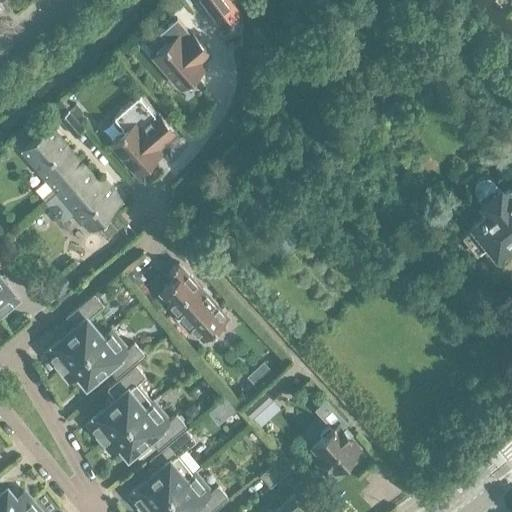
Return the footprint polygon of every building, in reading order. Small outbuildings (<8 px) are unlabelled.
[(203,0),(222,25),(242,10),(234,0),(203,0)] [(201,62),(211,53),(192,31),(191,33),(177,17),(160,32),(168,42),(154,54),(181,86),(204,67),(201,62)] [(157,148),(176,132),(141,91),(113,116),(125,130),(111,141),(137,172),(160,152),(157,148)] [(55,110),(59,116),(69,108),(64,103),(55,110)] [(75,103),(69,108),(76,118),(82,112),(75,103)] [(69,108),(59,116),(76,136),(85,128),(76,118),(69,108)] [(20,149),(57,191),(69,180),(65,175),(82,161),(50,124),(20,149)] [(222,154),(232,165),(245,152),(235,142),(222,154)] [(69,180),(57,191),(45,200),(49,204),(46,212),(52,218),(60,217),(63,221),(75,212),(91,231),(124,201),(103,177),(99,181),(82,161),(65,175),(69,180)] [(511,176),(507,171),(496,179),(492,175),(487,174),(482,174),(482,176),(478,179),(476,182),(474,181),(472,186),(473,191),(482,202),(490,211),(484,216),(483,215),(480,218),(481,218),(474,224),(474,225),(471,227),(471,228),(462,235),(476,253),(486,246),(489,243),(496,252),(511,238),(511,176)] [(0,312),(18,298),(0,274),(0,263),(4,260),(0,254),(0,312)] [(228,316),(179,262),(168,272),(174,279),(160,292),(178,312),(175,315),(185,327),(189,324),(203,339),(228,316)] [(52,304),(73,285),(60,271),(39,290),(52,304)] [(62,370),(70,363),(102,335),(87,317),(103,303),(94,292),(66,315),(74,325),(45,349),(62,370)] [(102,335),(70,363),(86,383),(108,365),(116,375),(143,352),(134,341),(126,348),(110,328),(102,335)] [(104,441),(112,434),(152,400),(137,381),(145,375),(136,364),(108,386),(116,396),(87,420),(104,441)] [(242,407),(252,418),(273,398),(262,387),(242,407)] [(346,422),(336,411),(325,399),(315,408),(329,424),(321,432),(323,435),(311,446),(321,458),(316,463),(326,474),(331,469),(333,471),(359,447),(349,436),(350,435),(344,429),(343,429),(340,427),(346,422)] [(152,400),(112,434),(128,454),(149,436),(158,446),(185,423),(176,413),(168,419),(152,400)] [(145,511),(146,511),(154,506),(194,471),(179,452),(195,439),(186,428),(150,457),(158,467),(129,491),(145,511)] [(260,473),(270,484),(293,464),(283,453),(260,473)] [(194,471),(154,506),(159,511),(185,511),(191,507),(194,511),(205,511),(227,495),(218,484),(210,490),(194,471)] [(317,491),(303,476),(292,486),(296,490),(273,510),(270,507),(265,511),(317,511),(307,499),(317,491)] [(0,511),(15,511),(23,506),(7,486),(0,492),(0,511)] [(23,506),(15,511),(41,511),(31,499),(23,506)]
